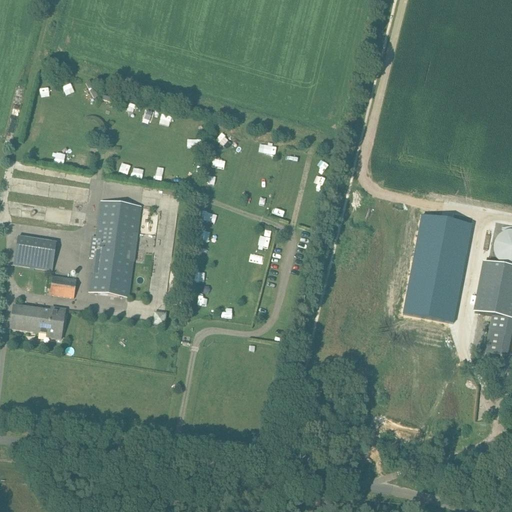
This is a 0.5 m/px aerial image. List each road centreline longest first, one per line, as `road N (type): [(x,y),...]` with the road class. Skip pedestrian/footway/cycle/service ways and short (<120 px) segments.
road 1 (track): [(498,437),(465,351),(486,218),(364,188),(406,0)]
road 2 (unclassified): [(341,484),(0,434)]
road 3 (unclassified): [(341,484),(511,433)]
